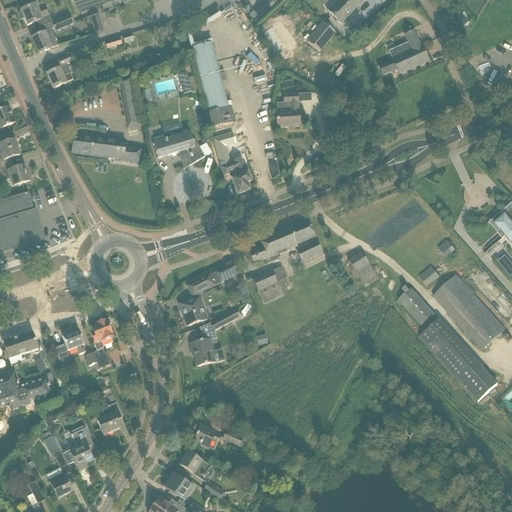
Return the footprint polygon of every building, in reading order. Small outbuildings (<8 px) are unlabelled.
[(338,0),(326,12),(333,18),(340,25),(364,0),(340,0),(338,0)] [(41,28),(51,24),(52,24),(46,10),(37,14),(34,6),(18,13),(20,19),(23,17),(27,27),(38,22),(41,28)] [(69,16),(52,24),(51,24),(55,32),(73,24),(69,16)] [(397,28),(400,35),(414,28),(411,22),(397,28)] [(307,43),(319,53),(335,33),(323,23),(307,43)] [(272,28),(264,33),(277,55),(286,50),(272,28)] [(52,30),(31,39),(38,55),(59,46),(52,30)] [(392,61),(377,68),(382,77),(396,70),(399,76),(428,62),(426,57),(421,47),(414,32),(405,36),(412,51),(392,60),(392,61)] [(122,40),(124,45),(134,42),(132,37),(122,40)] [(105,45),(106,50),(121,46),(120,41),(105,45)] [(192,49),(212,129),(232,124),(211,44),(192,49)] [(65,58),(56,62),(58,68),(66,65),(71,63),(68,57),(65,58)] [(59,70),(47,75),(53,90),(62,86),(72,81),(70,75),(66,65),(58,68),(59,70)] [(360,66),(344,95),(355,101),(371,72),(360,66)] [(191,93),(186,73),(178,76),(183,95),(191,93)] [(120,83),(128,129),(140,126),(132,81),(120,83)] [(276,114),(276,119),(277,129),(299,127),(298,112),(298,113),(297,104),(298,104),(297,96),(283,96),(283,105),(290,104),(290,113),(276,114)] [(0,128),(1,130),(15,124),(8,108),(3,110),(0,104),(0,128)] [(199,149),(194,141),(192,141),(190,134),(153,145),(156,156),(157,159),(178,153),(183,170),(195,163),(205,158),(199,149)] [(206,135),(201,138),(204,144),(209,141),(206,135)] [(232,135),(213,140),(220,169),(224,178),(236,173),(238,178),(232,181),(234,186),(238,195),(249,191),(246,184),(250,182),(242,160),(241,160),(237,161),(229,165),(228,162),(229,161),(225,147),(235,144),(234,142),(232,135)] [(141,150),(125,147),(125,142),(84,137),(74,136),(72,154),(123,161),(122,163),(138,166),(141,150)] [(0,168),(8,166),(6,161),(20,156),(15,141),(0,145),(0,168)] [(8,166),(0,168),(0,183),(1,183),(9,180),(12,188),(20,185),(28,183),(28,182),(23,168),(10,172),(8,166)] [(42,239),(34,212),(34,211),(29,193),(0,202),(0,252),(1,252),(3,252),(2,251),(42,239)] [(511,225),(505,217),(495,225),(500,230),(497,233),(502,240),(505,237),(511,244),(511,225)] [(248,253),(253,265),(254,267),(263,263),(264,267),(271,264),(269,260),(296,249),(297,246),(315,238),(312,230),(308,221),(260,241),(262,247),(248,253)] [(447,241),(438,249),(445,257),(454,250),(447,241)] [(323,255),(318,242),(297,251),(303,264),(323,255)] [(348,261),(353,270),(364,285),(377,277),(361,253),(348,261)] [(498,262),(511,277),(511,262),(506,256),(498,262)] [(230,263),(209,274),(215,286),(240,273),(234,261),(233,261),(230,263)] [(419,278),(425,286),(438,276),(432,268),(419,278)] [(252,281),(257,291),(277,282),(272,271),(252,281)] [(209,273),(185,285),(192,299),(216,287),(215,286),(209,274),(209,273)] [(433,297),(440,304),(482,351),(505,331),(456,276),(433,297)] [(398,301),(405,308),(421,326),(434,314),(411,289),(398,301)] [(247,294),(240,297),(243,305),(250,302),(247,294)] [(182,317),(186,328),(207,320),(201,299),(189,302),(189,300),(178,304),(182,317)] [(211,325),(215,333),(243,317),(239,310),(211,325)] [(97,364),(99,370),(110,366),(101,343),(112,339),(110,335),(112,335),(108,326),(111,325),(109,320),(94,325),(95,327),(92,328),(92,329),(91,329),(93,334),(90,335),(93,342),(96,352),(93,353),(98,364),(97,364)] [(418,339),(477,404),(498,385),(439,321),(418,339)] [(64,346),(54,349),(60,366),(70,362),(66,352),(68,352),(76,349),(79,356),(85,353),(83,346),(84,346),(82,341),(78,332),(62,338),(65,346),(64,347),(64,346)] [(32,334),(3,344),(6,353),(4,354),(6,361),(8,360),(21,356),(38,351),(35,343),(32,334)] [(265,335),(257,337),(258,345),(267,343),(265,335)] [(215,364),(210,340),(199,343),(190,345),(192,358),(194,357),(197,368),(206,366),(215,364)] [(94,366),(97,364),(98,364),(93,353),(93,354),(85,357),(89,368),(94,366)] [(44,374),(40,361),(36,362),(39,375),(44,374)] [(30,383),(30,384),(19,387),(14,371),(0,375),(0,409),(10,406),(12,411),(52,399),(46,378),(30,383)] [(101,400),(107,397),(107,398),(108,398),(110,403),(114,401),(112,396),(109,390),(99,394),(101,400)] [(105,419),(97,423),(100,427),(104,437),(119,430),(114,418),(121,415),(116,404),(101,411),(105,419)] [(68,452),(62,455),(67,466),(74,463),(77,468),(92,461),(86,449),(93,446),(85,429),(79,433),(78,431),(70,435),(78,451),(69,455),(68,452)] [(200,447),(214,453),(221,438),(212,434),(212,435),(209,433),(200,429),(194,442),(201,445),(200,447)] [(49,433),(41,436),(44,441),(51,438),(49,433)] [(223,440),(240,447),(243,440),(226,433),(223,440)] [(67,466),(62,455),(60,451),(53,455),(61,469),(67,466)] [(188,472),(201,480),(205,474),(206,475),(210,467),(200,461),(188,454),(180,466),(188,472)] [(49,482),(53,491),(58,500),(72,493),(67,484),(63,475),(49,482)] [(176,496),(184,502),(193,489),(184,483),(185,483),(174,476),(169,482),(167,480),(162,487),(175,496),(176,496)] [(28,487),(37,505),(45,501),(35,483),(28,487)] [(204,491),(219,500),(223,493),(209,484),(204,491)] [(176,511),(177,511),(159,499),(156,503),(155,503),(151,509),(151,511),(149,511),(176,511)]
